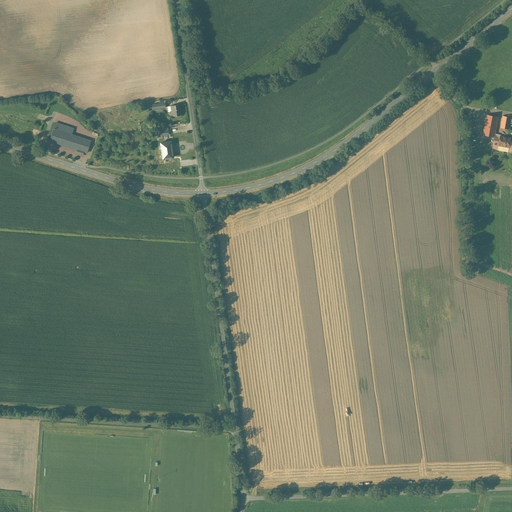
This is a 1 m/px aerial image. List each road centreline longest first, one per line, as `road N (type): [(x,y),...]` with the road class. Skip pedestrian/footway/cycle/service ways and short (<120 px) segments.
road 1 (tertiary): [(202,192),(271,181),(329,154),(511,7)]
road 2 (residential): [(244,498),(202,192)]
road 3 (residential): [(511,488),(244,498)]
road 4 (track): [(234,430),(0,416)]
road 5 (tertiary): [(0,143),(145,188),(202,192)]
road 6 (residential): [(202,192),(175,0)]
